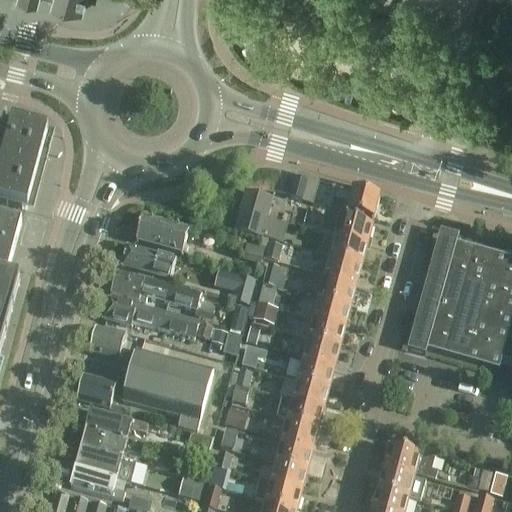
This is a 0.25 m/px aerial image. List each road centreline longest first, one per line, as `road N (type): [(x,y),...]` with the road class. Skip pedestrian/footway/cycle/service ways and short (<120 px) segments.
road 1 (tertiary): [(14,511),(88,251),(124,165)]
road 2 (tertiary): [(101,147),(56,268),(0,493)]
road 3 (residential): [(372,419),(367,377),(421,183)]
road 4 (tertiary): [(425,163),(209,95)]
road 5 (tertiary): [(208,128),(421,183)]
road 6 (residential): [(511,457),(372,419)]
